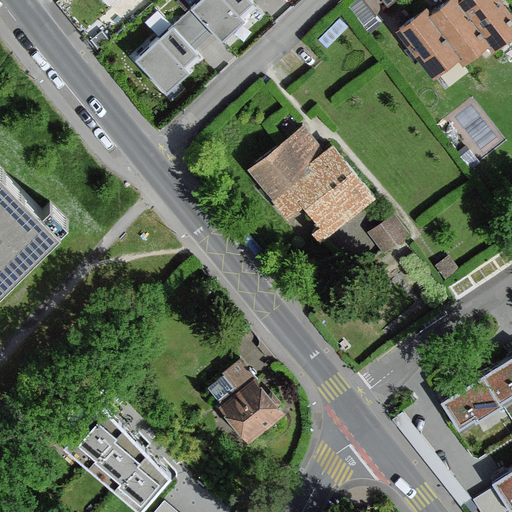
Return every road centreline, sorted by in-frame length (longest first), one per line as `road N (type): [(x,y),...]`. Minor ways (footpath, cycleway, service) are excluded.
road 1 (residential): [(348,403),(144,156)]
road 2 (residential): [(144,156),(320,0)]
road 3 (residential): [(348,403),(511,292)]
road 4 (residential): [(144,156),(27,8)]
